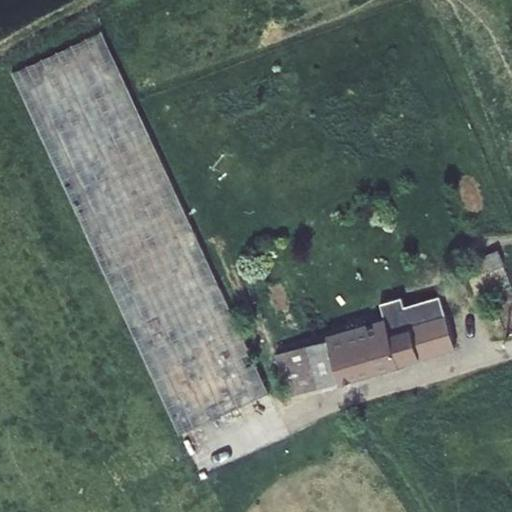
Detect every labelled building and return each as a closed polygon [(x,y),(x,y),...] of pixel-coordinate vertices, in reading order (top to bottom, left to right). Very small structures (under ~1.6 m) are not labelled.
[(13,73),(180,433),(269,392),(103,31),(13,73)] [(344,216),(383,302),(435,277),(396,192),(344,216)] [(485,256),(491,270),(505,264),(499,249),(485,256)] [(444,296),(427,300),(442,350),(457,346),(444,296)] [(442,350),(427,300),(385,312),(387,321),(277,353),(289,395),(442,350)]
